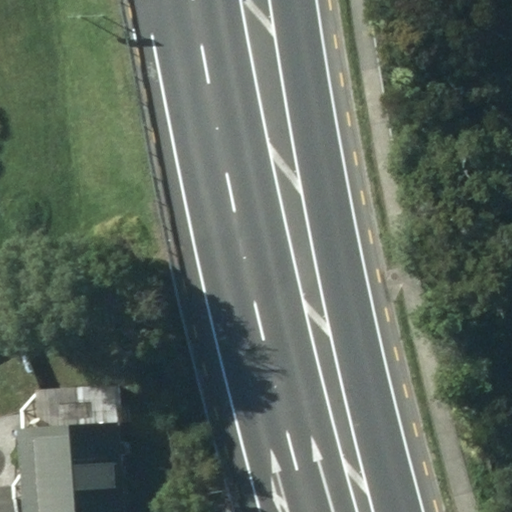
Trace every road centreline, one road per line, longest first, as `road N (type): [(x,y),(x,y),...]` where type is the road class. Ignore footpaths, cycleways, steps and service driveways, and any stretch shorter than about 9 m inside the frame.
road 1 (primary): [(272,0),(413,511)]
road 2 (primary): [(307,511),(213,55)]
